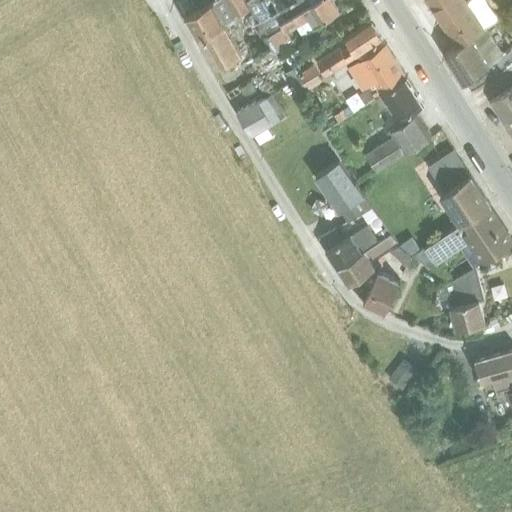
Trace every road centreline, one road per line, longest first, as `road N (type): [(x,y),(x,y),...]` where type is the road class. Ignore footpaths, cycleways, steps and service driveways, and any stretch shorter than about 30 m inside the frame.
road 1 (residential): [(166,0),(346,299),(413,338),(449,348),(477,349),(511,335)]
road 2 (tertiary): [(511,189),(389,0)]
